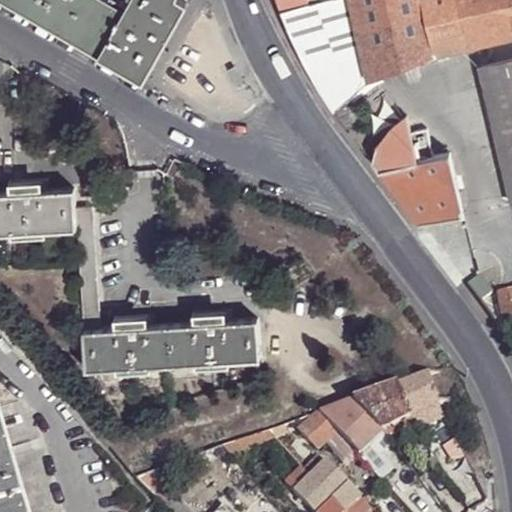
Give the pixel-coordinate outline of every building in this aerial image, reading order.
[(133,0),(129,7),(117,0),(13,0),(146,75),(188,0),(133,0)] [(332,110),(348,132),(364,121),(349,103),(371,83),(439,56),(511,38),(511,0),(278,0),(297,48),(332,110)] [(511,63),(479,71),(511,201),(511,63)] [(372,163),(421,227),(465,220),(448,158),(435,163),(426,136),(408,141),(403,121),(393,129),(378,151),(372,163)] [(0,192),(0,233),(78,228),(77,207),(75,187),(42,190),(41,180),(9,181),(10,192),(0,192)] [(77,207),(78,228),(86,329),(103,327),(94,206),(77,207)] [(466,288),(480,306),(490,298),(477,279),(466,288)] [(511,328),(511,297),(500,301),(508,329),(511,328)] [(485,311),(490,317),(498,315),(497,308),(485,311)] [(103,327),(86,329),(89,369),(262,356),(259,317),(228,319),(228,310),(195,311),(196,321),(149,324),(149,316),(117,317),(118,327),(103,327)] [(439,406),(427,375),(397,386),(412,419),(439,406)] [(385,432),(412,419),(397,386),(355,401),(385,432)] [(394,443),(389,437),(385,432),(355,401),(321,413),(339,433),(361,456),(371,467),(394,443)] [(420,433),(444,420),(439,406),(412,419),(415,425),(420,433)] [(339,433),(321,413),(301,431),(305,435),(315,446),(319,450),(327,444),(339,433)] [(415,425),(412,419),(385,432),(389,437),(415,425)] [(286,433),(284,425),(268,431),(273,438),(286,433)] [(262,444),(273,438),(268,431),(257,435),(262,444)] [(0,511),(23,511),(0,433),(0,511)] [(347,468),(361,456),(339,433),(327,444),(347,468)] [(235,461),(262,444),(257,435),(224,448),(235,461)] [(315,446),(305,435),(303,437),(312,449),(315,446)] [(452,461),(467,459),(456,440),(444,447),(452,461)] [(319,459),(326,467),(329,463),(323,456),(319,459)] [(436,472),(442,467),(437,458),(430,463),(436,472)] [(306,471),(312,478),(326,467),(319,459),(306,471)] [(312,478),(335,503),(352,486),(329,463),(326,467),(312,478)] [(298,492),(312,478),(306,471),(291,485),(298,492)] [(147,479),(151,483),(156,480),(152,475),(147,479)] [(148,486),(160,497),(168,488),(170,486),(159,475),(156,480),(151,483),(148,486)] [(312,511),(344,511),(335,503),(312,478),(298,492),(296,494),(312,511)] [(344,511),(348,511),(362,499),(352,486),(335,503),(344,511)] [(480,497),(486,494),(482,486),(476,488),(480,497)] [(168,488),(160,497),(166,504),(175,496),(168,488)] [(370,511),(373,510),(362,499),(348,511),(370,511)]
